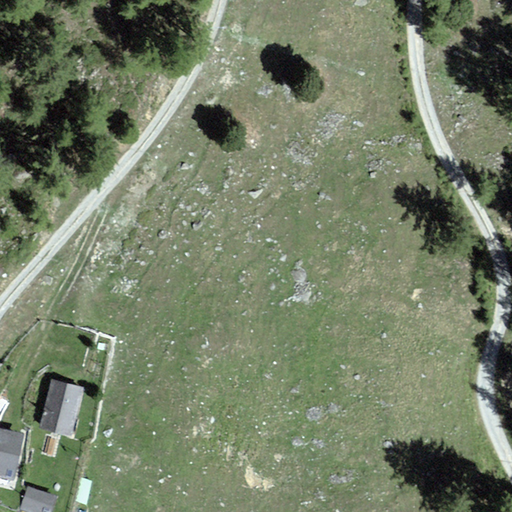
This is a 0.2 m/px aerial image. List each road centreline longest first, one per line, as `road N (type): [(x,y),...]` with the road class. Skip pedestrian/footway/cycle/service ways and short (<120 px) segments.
road 1 (track): [(511,485),(486,419),(479,374),(498,285),(418,111),(408,0)]
road 2 (track): [(214,0),(205,51),(78,205),(0,316)]
